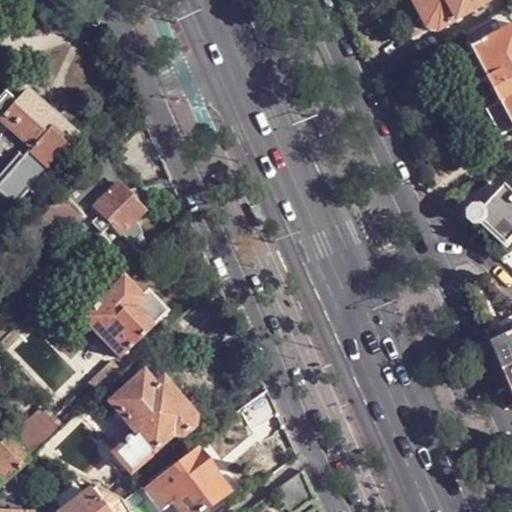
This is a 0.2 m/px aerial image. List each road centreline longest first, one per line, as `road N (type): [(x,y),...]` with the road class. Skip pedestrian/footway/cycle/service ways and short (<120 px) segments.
road 1 (unclassified): [(137,72),(335,511)]
road 2 (unclassified): [(430,257),(316,0)]
road 3 (primary): [(344,293),(236,50)]
road 4 (primary): [(440,507),(344,293)]
road 5 (unclassified): [(510,434),(430,257)]
